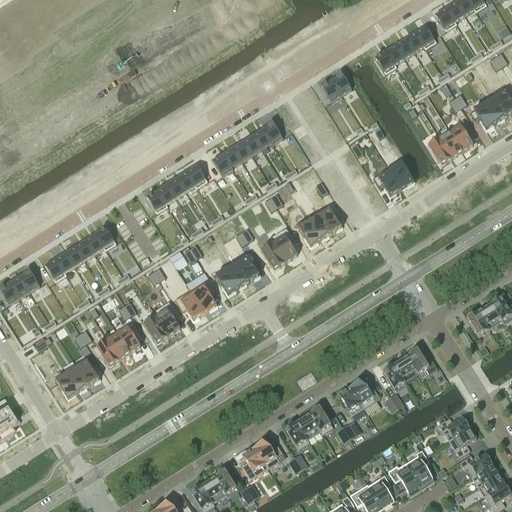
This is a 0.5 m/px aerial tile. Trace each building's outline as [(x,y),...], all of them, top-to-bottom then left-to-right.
[(465,0),(463,0),(455,5),(464,20),(474,14),(474,13),(465,0)] [(480,0),(465,0),(474,13),(474,14),(475,16),(476,16),(486,9),(480,0)] [(455,5),(445,11),(454,26),(455,26),(464,20),(455,5)] [(445,11),(435,18),(446,35),(456,28),(457,28),(455,26),(454,26),(445,11)] [(425,29),(415,36),(424,50),(425,53),(426,53),(436,46),(425,29)] [(511,36),(507,29),(499,33),(506,44),(511,39),(511,36)] [(415,36),(405,42),(414,56),(424,50),(415,36)] [(405,42),(395,48),(404,63),(414,56),(405,42)] [(395,48),(385,54),(394,69),(395,69),(404,63),(395,48)] [(385,54),(375,61),(386,78),(396,71),(395,69),(394,69),(385,54)] [(501,56),(495,60),(502,70),(507,66),(501,56)] [(495,60),(489,63),(496,74),(502,70),(495,60)] [(342,77),(331,83),(341,99),(352,93),(342,77)] [(331,83),(321,90),(331,106),(341,99),(331,83)] [(492,97),(491,97),(493,99),(507,120),(511,116),(511,104),(503,90),(492,97)] [(460,97),(454,101),(461,112),(467,108),(460,97)] [(483,105),(484,107),(496,126),(507,120),(493,99),(483,105)] [(454,101),(449,105),(455,115),(461,112),(454,101)] [(484,107),(470,116),(474,123),(478,121),(486,133),(496,126),(484,107)] [(413,111),(408,115),(412,121),(417,118),(413,111)] [(448,133),(449,135),(462,155),(473,148),(464,135),(468,132),(462,123),(448,133)] [(273,125),(262,132),(271,146),(272,148),(283,141),(273,125)] [(262,132),(252,138),(261,152),(271,146),(262,132)] [(380,132),(375,135),(379,142),(384,139),(380,132)] [(440,141),(439,141),(452,161),(462,155),(449,135),(440,141)] [(252,138),(242,144),(251,159),(261,152),(252,138)] [(438,139),(427,146),(441,168),(452,161),(439,141),(440,141),(438,139)] [(242,144),(232,150),(241,165),(251,159),(242,144)] [(356,147),(351,150),(357,161),(363,157),(356,147)] [(232,150),(222,157),(232,171),(241,165),(232,150)] [(222,157),(212,163),(222,179),(233,173),(232,171),(222,157)] [(387,170),(388,172),(402,193),(414,185),(399,162),(387,170)] [(197,168),(186,174),(195,189),(196,192),(197,191),(207,185),(197,168)] [(388,172),(373,181),(378,190),(382,188),(390,200),(402,193),(388,172)] [(186,174),(176,180),(185,195),(195,189),(186,174)] [(176,180),(166,187),(175,201),(185,195),(176,180)] [(321,185),(315,189),(322,199),(328,195),(321,185)] [(166,187),(156,193),(165,207),(166,207),(175,201),(166,187)] [(156,193),(146,200),(157,216),(167,210),(166,207),(165,207),(156,193)] [(276,197),(270,201),(277,211),(283,208),(276,197)] [(270,201),(264,205),(271,215),(277,211),(270,201)] [(320,218),(319,218),(331,237),(342,231),(330,211),(320,218)] [(316,214),(307,220),(309,224),(321,244),(331,237),(319,218),(320,218),(317,213),(316,214)] [(306,220),(296,227),(310,250),(321,244),(309,224),(307,220),(306,220)] [(105,230),(95,237),(104,251),(104,252),(105,254),(106,254),(116,247),(105,230)] [(247,232),(241,235),(248,246),(253,242),(247,232)] [(270,241),(270,242),(272,246),(273,245),(286,266),(297,258),(289,245),(293,242),(286,232),(270,241)] [(241,235),(235,239),(242,250),(248,246),(241,235)] [(95,237),(85,243),(94,257),(104,252),(104,251),(95,237)] [(85,243),(75,249),(84,264),(94,257),(85,243)] [(272,246),(261,253),(274,273),(286,266),(273,245),(272,246)] [(195,248),(190,252),(196,262),(202,258),(195,248)] [(75,249),(65,256),(74,270),(84,264),(75,249)] [(190,252),(184,255),(190,266),(196,262),(190,252)] [(65,256),(55,262),(64,276),(65,276),(74,270),(65,256)] [(234,262),(236,267),(237,266),(249,285),(259,279),(245,256),(234,262)] [(147,260),(140,264),(143,269),(150,265),(147,260)] [(55,262),(45,268),(55,285),(66,279),(66,278),(65,276),(64,276),(55,262)] [(236,267),(227,273),(239,292),(249,285),(237,266),(236,267)] [(159,271),(153,275),(160,285),(166,281),(159,271)] [(29,273),(19,279),(29,295),(40,289),(29,273)] [(227,273),(216,279),(228,299),(239,292),(227,273)] [(153,275),(147,278),(154,289),(160,285),(153,275)] [(204,275),(186,286),(190,293),(205,317),(217,309),(210,298),(216,294),(208,282),(204,275)] [(19,279),(9,286),(19,302),(29,295),(19,279)] [(9,286),(0,291),(0,294),(9,308),(19,302),(9,286)] [(190,293),(175,303),(182,316),(186,313),(193,324),(205,317),(190,293)] [(511,322),(511,316),(501,299),(490,306),(502,324),(504,327),(511,322)] [(130,305),(124,309),(130,319),(136,316),(130,305)] [(153,315),(154,317),(168,339),(180,332),(172,318),(176,316),(169,305),(153,315)] [(502,324),(490,306),(477,314),(489,333),(502,324)] [(124,309),(118,313),(124,323),(130,319),(124,309)] [(94,311),(89,315),(94,321),(99,318),(94,311)] [(489,333),(477,314),(467,321),(478,339),(489,333)] [(154,317),(142,325),(157,347),(168,339),(154,317)] [(116,334),(115,334),(117,336),(130,357),(141,350),(127,328),(116,334)] [(85,333),(80,337),(86,347),(92,344),(85,333)] [(117,336),(107,343),(120,363),(130,357),(117,336)] [(80,337),(74,341),(80,351),(86,347),(80,337)] [(45,342),(34,349),(38,355),(49,348),(48,347),(45,342)] [(107,343),(92,352),(98,360),(102,358),(109,370),(120,363),(107,343)] [(438,373),(429,359),(424,362),(417,351),(406,357),(416,374),(422,383),(438,373)] [(488,355),(485,351),(479,354),(482,359),(488,355)] [(416,374),(406,357),(392,366),(403,382),(416,374)] [(87,364),(77,370),(89,389),(99,383),(87,364)] [(403,382),(392,366),(382,372),(395,393),(406,387),(403,382)] [(67,376),(67,377),(79,396),(89,389),(77,370),(67,376)] [(65,375),(55,381),(68,402),(79,396),(67,377),(67,376),(66,374),(65,375)] [(445,382),(442,378),(436,381),(439,386),(445,382)] [(380,401),(369,385),(365,388),(362,383),(350,391),(364,412),(380,401)] [(364,412),(350,391),(339,398),(352,419),(364,412)] [(404,409),(397,398),(391,402),(398,412),(404,409)] [(398,412),(391,402),(385,405),(392,416),(398,412)] [(333,431),(320,410),(309,416),(321,435),(323,438),(333,431)] [(0,416),(0,445),(14,437),(11,432),(15,429),(6,413),(0,416)] [(321,435),(309,416),(296,425),(307,444),(321,435)] [(449,444),(470,431),(463,421),(453,427),(449,421),(445,424),(441,427),(438,428),(449,444)] [(307,444),(296,425),(285,432),(298,453),(309,446),(307,444)] [(356,439),(349,429),(343,432),(350,443),(356,439)] [(466,448),(476,442),(470,431),(449,444),(459,461),(470,454),(466,448)] [(350,443),(343,432),(337,436),(344,446),(350,443)] [(266,444),(254,451),(267,472),(279,465),(276,459),(282,456),(278,450),(272,453),(266,444)] [(247,466),(241,470),(250,483),(267,472),(254,451),(242,458),(247,466)] [(429,465),(422,454),(416,457),(418,459),(424,468),(429,465)] [(473,480),(492,467),(486,457),(474,464),(471,459),(460,465),(464,472),(467,470),(473,479),(473,480)] [(432,481),(424,468),(418,459),(406,466),(420,488),(432,481)] [(307,470),(301,460),(295,463),(302,474),(307,470)] [(302,474),(295,463),(289,467),(296,478),(302,474)] [(420,488),(406,466),(398,471),(397,469),(393,471),(401,483),(400,483),(408,496),(420,488)] [(478,490),(498,477),(492,467),(473,480),(473,479),(471,480),(478,490)] [(401,483),(393,471),(388,475),(395,486),(400,483),(401,483)] [(238,494),(225,473),(215,479),(226,498),(228,501),(238,494)] [(485,499),(504,487),(498,477),(478,490),(484,500),(485,499)] [(226,498),(215,479),(201,488),(213,507),(226,498)] [(391,489),(384,479),(379,482),(386,492),(391,489)] [(453,479),(447,481),(451,490),(457,488),(453,479)] [(393,504),(386,492),(379,482),(367,489),(381,511),(393,504)] [(501,504),(511,497),(504,487),(485,499),(491,509),(490,510),(491,511),(500,511),(505,509),(501,504)] [(209,511),(214,509),(213,507),(201,488),(190,495),(201,511),(209,511)] [(380,511),(381,511),(367,489),(367,488),(355,495),(362,507),(365,511),(380,511)] [(259,499),(253,489),(247,492),(254,503),(259,499)] [(254,503),(247,492),(241,496),(248,507),(254,503)] [(362,507),(355,495),(350,498),(357,510),(362,507)] [(354,511),(355,511),(347,500),(342,503),(347,511),(354,511)]
